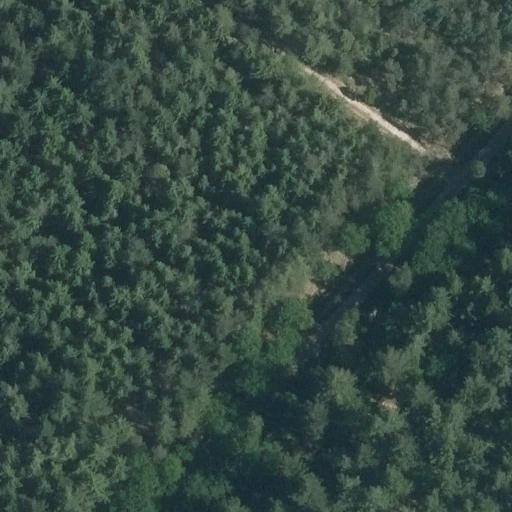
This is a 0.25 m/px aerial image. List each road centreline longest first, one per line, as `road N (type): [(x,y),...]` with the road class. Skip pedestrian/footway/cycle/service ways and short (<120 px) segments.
road 1 (track): [(511,125),(193,485)]
road 2 (track): [(200,0),(461,182)]
road 3 (track): [(0,348),(193,485)]
